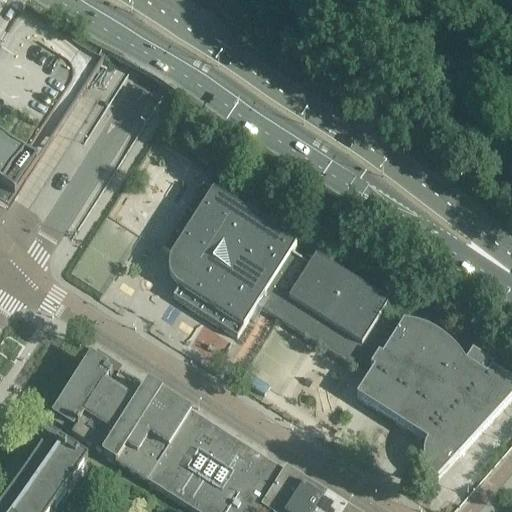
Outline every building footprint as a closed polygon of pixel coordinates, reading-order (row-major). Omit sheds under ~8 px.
[(0,199),(7,203),(12,208),(88,92),(80,87),(0,34),(0,199)] [(389,307),(316,261),(310,269),(291,257),(297,248),(283,240),(256,222),(203,188),(163,253),(187,268),(191,268),(192,275),(189,276),(173,300),(237,341),(258,309),(369,380),(402,328),(383,316),(389,307)] [(436,484),(511,401),(511,385),(492,373),(487,379),(465,365),(462,361),(460,358),(457,354),(452,349),(449,346),(445,343),(441,341),(438,338),(434,336),(430,334),(425,332),(421,330),(417,329),(412,328),(408,327),(403,326),(402,328),(369,380),(356,400),(427,445),(426,447),(425,450),(424,453),(423,455),(423,458),(423,461),(424,464),(424,466),(425,469),(426,472),(428,475),(429,478),(432,481),(436,484)] [(284,476),(192,417),(161,398),(162,397),(161,396),(149,388),(147,388),(146,391),(143,396),(141,398),(135,408),(104,389),(109,381),(111,382),(113,379),(115,380),(121,370),(106,361),(100,370),(92,364),(86,373),(85,372),(62,409),(63,410),(57,419),(59,420),(76,430),(72,438),(103,458),(103,460),(116,468),(117,468),(117,467),(187,511),(261,511),(264,508),(284,476)] [(0,511),(53,511),(88,463),(63,446),(61,445),(61,443),(60,444),(59,444),(58,444),(58,445),(48,439),(47,438),(46,438),(45,439),(44,439),(43,440),(43,441),(43,442),(43,443),(43,444),(44,445),(45,445),(45,446),(45,447),(30,469),(14,491),(7,501),(0,509),(0,511)] [(290,511),(306,488),(285,475),(284,476),(264,508),(269,511),(290,511)] [(317,511),(325,501),(306,488),(290,511),(317,511)] [(343,511),(325,501),(317,511),(343,511)]
